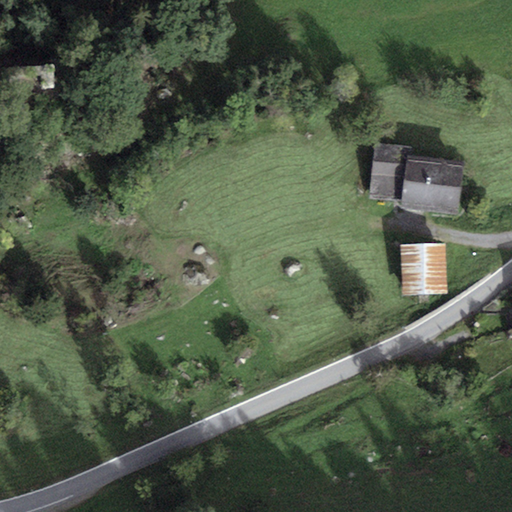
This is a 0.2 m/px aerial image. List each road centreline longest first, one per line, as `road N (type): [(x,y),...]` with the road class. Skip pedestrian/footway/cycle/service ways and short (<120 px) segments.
road 1 (tertiary): [(3,511),(398,344),(511,270)]
road 2 (track): [(393,221),(511,242)]
